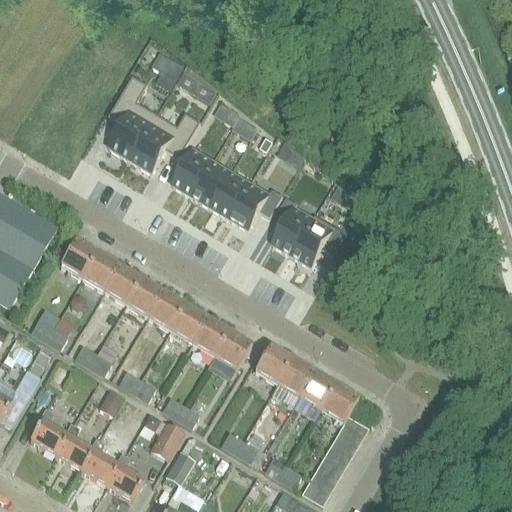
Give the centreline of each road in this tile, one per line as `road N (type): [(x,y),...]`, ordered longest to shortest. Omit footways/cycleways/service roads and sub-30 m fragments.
road 1 (residential): [(351,511),(413,408),(0,162)]
road 2 (secondary): [(511,195),(430,0)]
